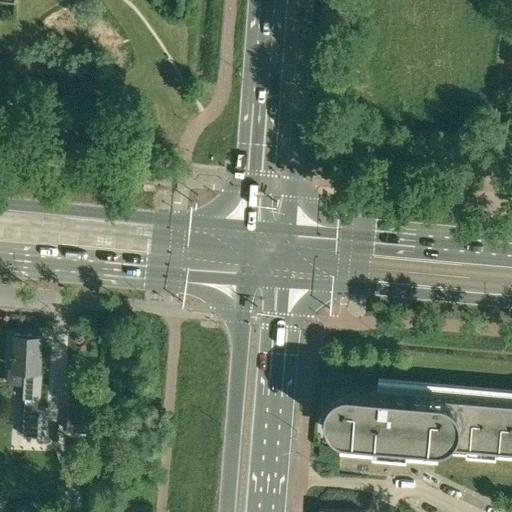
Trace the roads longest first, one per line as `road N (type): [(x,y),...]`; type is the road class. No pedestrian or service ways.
road 1 (primary): [(250,226),(0,204)]
road 2 (primary): [(0,261),(244,280)]
road 3 (primary): [(244,280),(228,511)]
road 4 (secondary): [(288,230),(303,0)]
road 5 (primary): [(265,511),(284,283)]
road 6 (secondary): [(284,283),(511,303)]
road 7 (secondary): [(264,0),(250,226)]
road 8 (secondary): [(511,250),(288,230)]
road 9 (unclassified): [(171,176),(0,160)]
